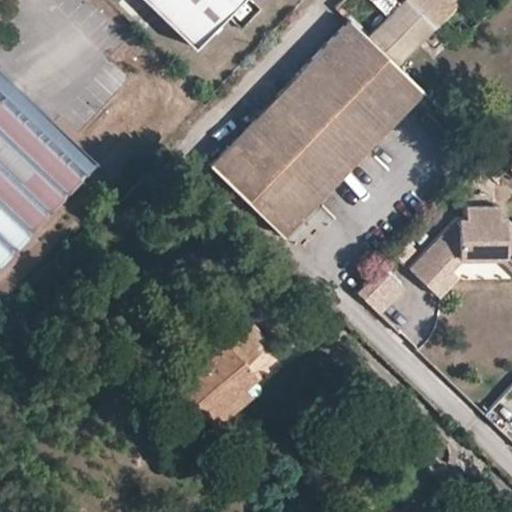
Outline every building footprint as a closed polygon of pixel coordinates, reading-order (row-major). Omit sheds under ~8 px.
[(148,0),(191,40),(227,0),(148,0)] [(436,24),(410,0),(402,0),(368,37),(397,65),(436,24)] [(457,0),(410,0),(436,24),(457,0)] [(345,18),(208,162),(280,230),(418,86),(345,18)] [(0,250),(89,158),(0,71),(0,250)] [(412,258),(441,286),(460,266),(451,257),(462,244),(501,252),(511,262),(511,224),(502,215),(493,213),(495,201),(470,197),(468,209),(460,207),(412,258)] [(259,263),(280,283),(292,272),(271,251),(259,263)] [(386,257),(361,283),(383,303),(408,278),(386,257)] [(249,318),(174,380),(202,414),(239,381),(276,350),(249,318)] [(239,381),(202,414),(212,426),(250,393),(239,381)] [(396,508),(400,511),(426,511),(409,495),(396,508)] [(400,511),(396,508),(390,502),(381,511),(400,511)]
